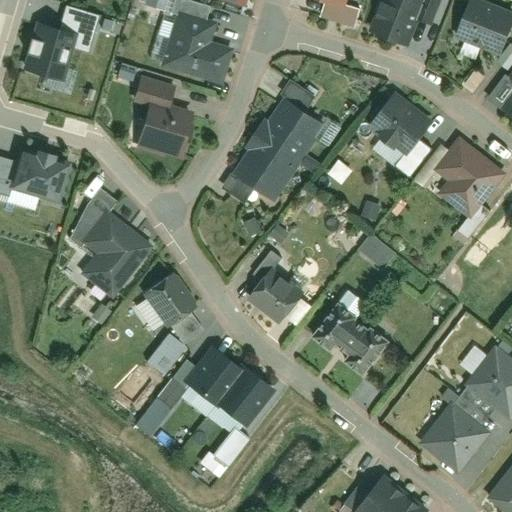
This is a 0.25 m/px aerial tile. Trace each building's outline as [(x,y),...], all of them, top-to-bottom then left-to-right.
[(206,8),(175,0),(174,0),(170,19),(201,27),(206,8)] [(203,0),(239,9),(241,0),(203,0)] [(313,0),(340,8),(342,0),(313,0)] [(372,0),(361,36),(404,50),(420,0),(372,0)] [(511,16),(479,0),(471,0),(452,39),(496,61),(511,30),(511,16)] [(62,80),(75,32),(33,20),(19,68),(62,80)] [(175,24),(161,68),(218,85),(232,41),(175,24)] [(507,66),(511,56),(511,43),(507,41),(497,61),(507,66)] [(511,71),(486,103),(511,123),(511,71)] [(189,117),(167,110),(175,87),(138,75),(129,100),(146,105),(134,142),(176,156),(189,117)] [(287,75),(273,95),(303,116),(317,96),(287,75)] [(387,98),(361,135),(381,150),(399,163),(426,127),(387,98)] [(227,186),(261,209),(307,139),(273,117),(227,186)] [(328,142),(337,125),(327,120),(318,137),(328,142)] [(470,223),(507,173),(460,137),(431,175),(447,187),(437,200),(470,223)] [(395,172),(407,181),(430,152),(418,143),(395,172)] [(68,162),(18,148),(7,188),(57,202),(68,162)] [(336,165),(326,177),(338,188),(349,175),(336,165)] [(364,205),(357,222),(371,227),(377,210),(364,205)] [(81,242),(96,254),(80,274),(109,297),(151,245),(107,210),(81,242)] [(379,268),(394,252),(370,230),(355,247),(379,268)] [(265,249),(244,275),(255,284),(276,257),(265,249)] [(267,275),(245,304),(278,328),(299,299),(267,275)] [(167,281),(137,300),(157,331),(187,312),(167,281)] [(340,307),(313,340),(340,362),(359,378),(386,345),(340,307)] [(148,355),(159,368),(180,352),(169,339),(148,355)] [(511,415),(511,357),(494,344),(463,383),(510,419),(511,415)] [(178,388),(204,409),(235,371),(208,350),(189,375),(178,388)] [(177,366),(128,430),(140,439),(178,388),(189,375),(177,366)] [(264,393),(235,371),(204,409),(229,428),(234,432),(264,393)] [(490,431),(449,400),(418,441),(459,472),(490,431)] [(203,461),(217,471),(243,438),(234,432),(229,428),(203,461)] [(511,511),(511,466),(486,502),(499,511),(511,511)] [(372,494),(357,511),(425,511),(427,511),(384,478),(372,494)] [(357,511),(372,494),(360,485),(338,511),(357,511)]
